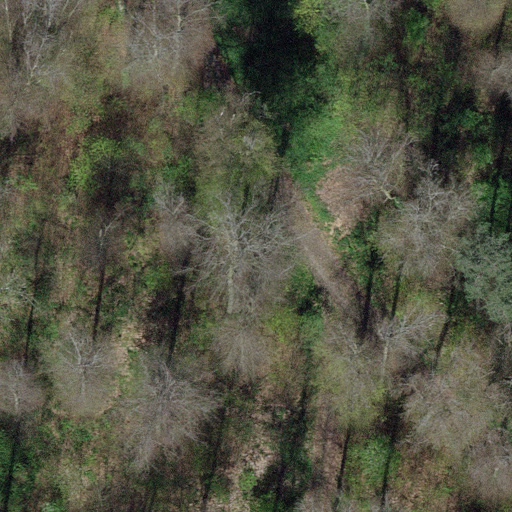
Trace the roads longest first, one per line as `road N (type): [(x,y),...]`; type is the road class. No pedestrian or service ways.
road 1 (track): [(496,511),(427,415),(175,0)]
road 2 (track): [(203,511),(118,0)]
